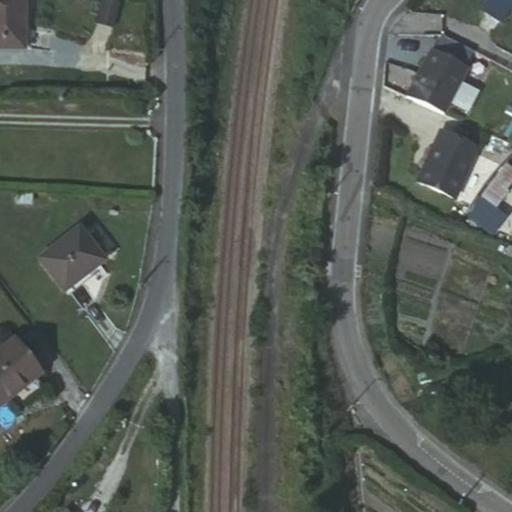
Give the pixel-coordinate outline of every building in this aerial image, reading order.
[(0,0),(0,48),(29,49),(28,0),(0,0)] [(511,0),(492,0),(487,8),(505,22),(511,11),(511,0)] [(431,49),(411,85),(447,104),(467,68),(465,67),(474,51),(442,34),(433,50),(431,49)] [(411,85),(405,97),(442,114),(447,104),(411,85)] [(472,90),(466,102),(480,109),(486,97),(472,90)] [(480,109),(466,102),(459,116),(473,123),(480,109)] [(476,147),(439,130),(416,180),(453,197),(476,147)] [(511,166),(507,162),(482,192),(498,206),(511,188),(511,166)] [(482,192),(462,217),(499,230),(510,216),(498,206),(482,192)] [(107,260),(101,252),(81,225),(39,255),(66,290),(107,260)] [(15,338),(0,350),(0,405),(43,372),(15,338)]
